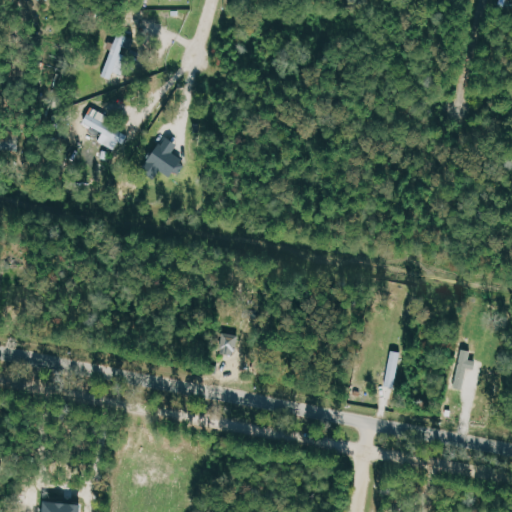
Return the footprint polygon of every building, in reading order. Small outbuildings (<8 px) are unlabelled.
[(120,32),(103,76),(112,79),(129,35),(120,32)] [(89,114),(128,135),(124,143),(85,122),(89,114)] [(169,138),(179,145),(173,152),(184,160),(172,177),(147,159),(161,140),(166,143),(169,138)] [(224,332),(221,353),(238,355),(241,334),(224,332)] [(467,389),(472,350),(463,349),(458,388),(467,389)] [(386,386),(396,388),(403,352),(393,350),(386,386)] [(84,511),(84,504),(45,503),(45,511),(84,511)]
